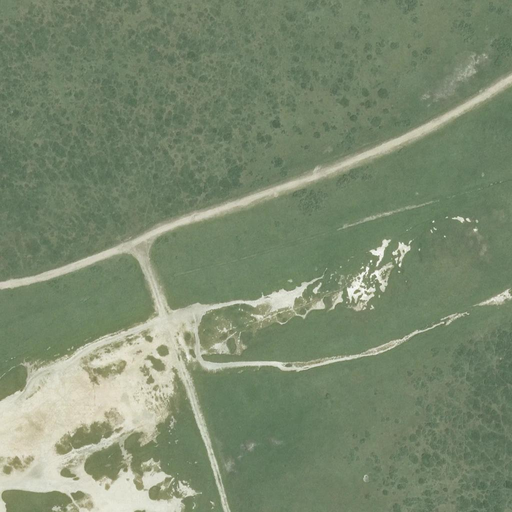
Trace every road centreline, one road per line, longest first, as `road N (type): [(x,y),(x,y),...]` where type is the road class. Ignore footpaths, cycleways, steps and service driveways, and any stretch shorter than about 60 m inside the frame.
road 1 (track): [(224,511),(137,242),(0,284)]
road 2 (track): [(137,242),(348,161),(511,77)]
road 3 (track): [(182,370),(294,369),(370,353),(511,288)]
